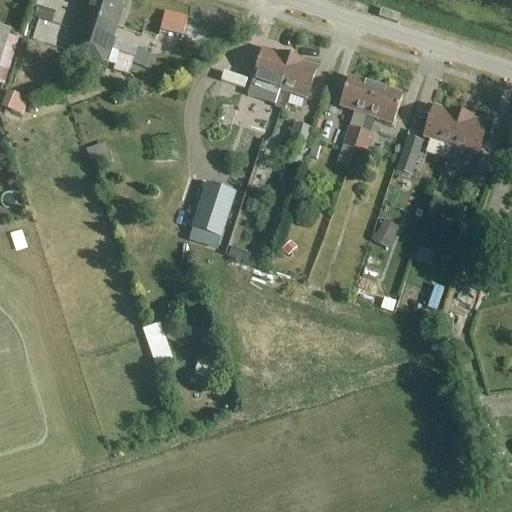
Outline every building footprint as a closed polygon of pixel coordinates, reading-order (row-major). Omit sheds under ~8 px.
[(116,28),(123,7),(121,7),(122,0),(81,0),(85,1),(80,17),(77,16),(66,52),(106,66),(115,40),(110,39),(114,27),(116,28)] [(37,8),(33,18),(51,24),(55,14),(37,8)] [(171,18),(167,33),(181,37),(185,22),(171,18)] [(0,62),(10,32),(0,28),(0,62)] [(279,91),(289,61),(263,52),(253,82),(279,91)] [(119,55),(113,73),(128,78),(133,60),(119,55)] [(289,61),(279,91),(281,92),(275,109),(286,112),(291,95),(305,100),(315,70),(289,61)] [(86,62),(80,81),(97,86),(103,67),(86,62)] [(216,94),(223,69),(195,62),(188,86),(216,94)] [(366,117),(375,89),(349,80),(340,109),(366,117)] [(375,89),(366,117),(392,126),(401,97),(375,89)] [(4,103),(1,109),(20,117),(21,118),(22,117),(26,106),(28,102),(8,93),(4,103)] [(225,105),(216,135),(232,141),(241,111),(225,105)] [(450,148),(460,118),(434,109),(424,139),(450,148)] [(460,118),(450,148),(476,156),(485,127),(460,118)] [(299,169),(311,130),(295,126),(283,165),(299,169)] [(348,128),(342,147),(355,151),(361,133),(348,128)] [(361,133),(355,151),(365,155),(372,136),(361,133)] [(413,178),(424,144),(407,138),(396,173),(413,178)] [(311,149),(307,161),(316,164),(319,152),(311,149)] [(282,168),(276,188),(288,192),(295,173),(282,168)] [(216,246),(232,195),(210,188),(193,238),(216,246)] [(248,200),(244,213),(256,217),(261,204),(248,200)] [(234,248),(230,258),(249,265),(253,256),(234,248)] [(417,248),(413,262),(429,267),(433,253),(417,248)] [(208,293),(233,299),(231,307),(253,313),(260,287),(195,270),(193,276),(211,281),(208,293)] [(136,352),(116,357),(124,386),(144,380),(136,352)] [(165,373),(161,388),(184,394),(188,379),(165,373)]
